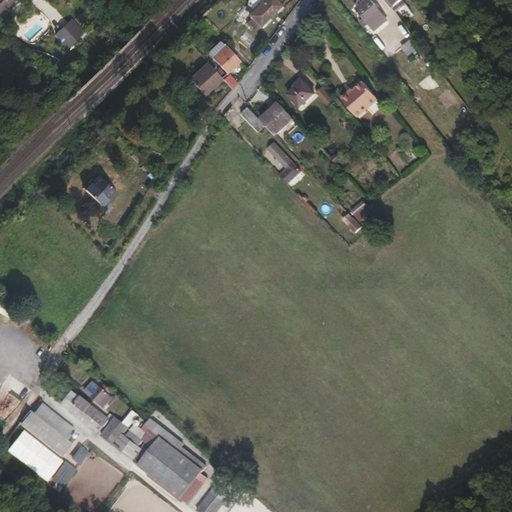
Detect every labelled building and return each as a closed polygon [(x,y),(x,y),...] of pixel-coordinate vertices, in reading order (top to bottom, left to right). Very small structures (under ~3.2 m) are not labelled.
[(258,25),(278,5),(273,0),(261,0),(247,14),(258,25)] [(375,9),(376,8),(369,0),(364,0),(354,9),(362,19),(363,17),(372,29),(384,21),(375,9)] [(78,35),(81,32),(69,19),(66,21),(78,35)] [(65,49),(78,35),(66,21),(55,31),(58,35),(54,37),(65,49)] [(400,64),(420,47),(412,36),(391,54),(400,64)] [(240,57),(246,53),(236,43),(231,47),(240,57)] [(226,72),(237,61),(223,46),(211,58),(226,72)] [(202,95),(221,79),(208,64),(189,81),(202,95)] [(229,89),(235,82),(228,74),(221,80),(229,89)] [(297,107),(312,93),(300,80),(285,93),(297,107)] [(357,117),(378,100),(364,82),(342,100),(357,117)] [(328,107),(335,101),(322,85),(315,91),(328,107)] [(290,118),(276,102),(259,119),(264,124),(273,134),(290,118)] [(240,114),(257,132),(264,124),(259,119),(247,107),(240,114)] [(199,129),(209,118),(199,108),(188,118),(199,129)] [(280,163),(286,169),(292,164),(272,143),(266,148),(275,158),(280,163)] [(286,185),(299,172),(292,164),(286,169),(278,176),(286,185)] [(108,194),(112,189),(93,172),(80,188),(99,202),(106,193),(108,194)] [(352,217),(364,206),(360,201),(348,212),(352,217)] [(106,394),(110,390),(103,384),(90,398),(101,407),(110,397),(106,394)] [(88,404),(89,404),(70,389),(68,391),(103,421),(105,418),(88,404)] [(101,423),(103,421),(68,391),(58,403),(71,414),(76,409),(80,412),(83,409),(101,423)] [(38,400),(20,423),(62,455),(71,442),(67,439),(75,428),(38,400)] [(71,414),(75,418),(80,412),(76,409),(71,414)] [(80,412),(98,427),(101,423),(83,409),(80,412)] [(118,434),(125,425),(112,415),(106,423),(118,434)] [(146,420),(143,423),(150,429),(151,429),(156,422),(149,416),(146,420)] [(143,439),(148,432),(132,422),(122,435),(137,446),(143,439)] [(181,445),(183,442),(156,422),(151,429),(160,436),(203,469),(207,465),(181,445)] [(111,443),(118,434),(106,423),(98,433),(111,443)] [(22,429),(6,449),(46,481),(62,460),(22,429)] [(160,436),(151,429),(150,429),(148,432),(143,439),(146,442),(152,446),(160,436)] [(135,448),(137,446),(122,435),(121,436),(135,448)] [(134,450),(135,448),(121,436),(119,438),(134,450)] [(201,472),(203,469),(160,436),(152,446),(144,456),(186,492),(201,472)] [(144,456),(152,446),(146,442),(139,451),(144,456)] [(138,464),(144,456),(139,451),(132,459),(138,464)] [(181,498),(186,492),(144,456),(138,464),(181,498)] [(191,497),(207,476),(201,472),(186,492),(191,497)] [(209,511),(212,511),(227,492),(213,482),(198,503),(209,511)] [(187,503),(191,497),(186,492),(181,498),(187,503)] [(199,511),(209,511),(198,503),(194,508),(199,511)]
